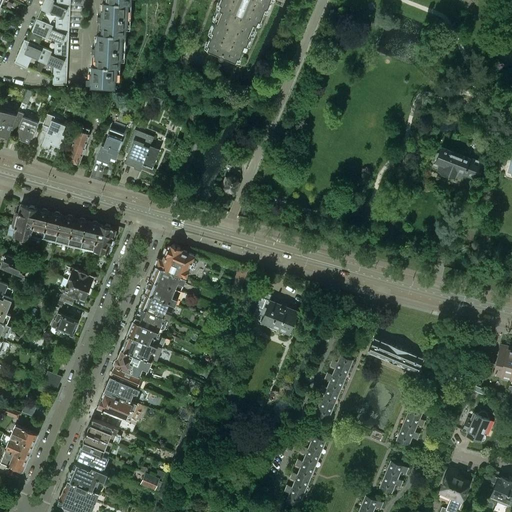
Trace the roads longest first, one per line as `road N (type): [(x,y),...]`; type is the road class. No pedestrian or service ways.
road 1 (tertiary): [(511,312),(226,235)]
road 2 (residential): [(100,317),(21,506)]
road 3 (residential): [(41,511),(119,324)]
road 4 (residential): [(226,235),(286,90)]
road 5 (tertiary): [(144,212),(6,173)]
